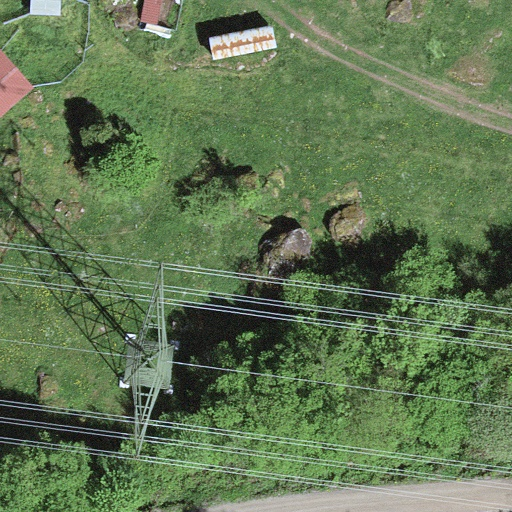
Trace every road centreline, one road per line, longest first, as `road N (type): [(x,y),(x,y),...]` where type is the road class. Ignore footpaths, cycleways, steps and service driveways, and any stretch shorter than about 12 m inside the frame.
road 1 (track): [(511,493),(262,511)]
road 2 (track): [(511,113),(298,23)]
